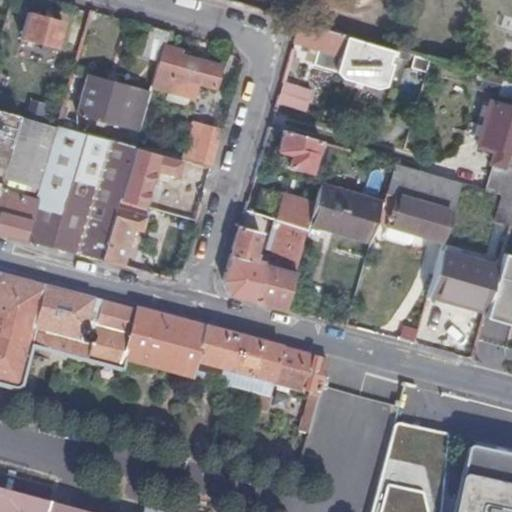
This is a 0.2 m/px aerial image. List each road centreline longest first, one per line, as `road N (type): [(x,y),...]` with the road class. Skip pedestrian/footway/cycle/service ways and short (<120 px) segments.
road 1 (residential): [(123,0),(267,42),(198,312)]
road 2 (residential): [(198,312),(511,390)]
road 3 (residential): [(0,259),(198,312)]
